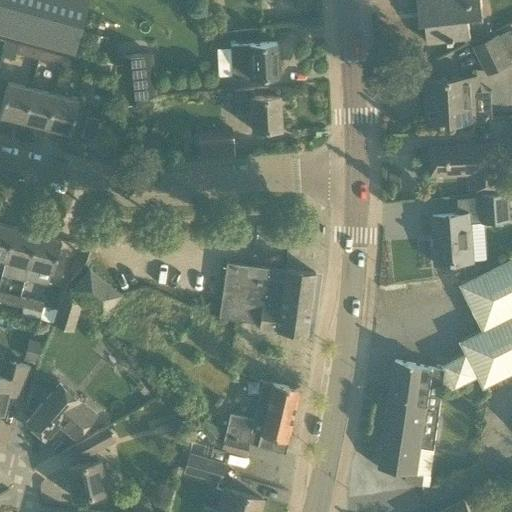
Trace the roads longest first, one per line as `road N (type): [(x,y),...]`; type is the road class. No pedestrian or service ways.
road 1 (residential): [(338,177),(122,183),(0,151)]
road 2 (tertiary): [(314,511),(339,386),(356,176)]
road 3 (tertiary): [(356,176),(345,0)]
